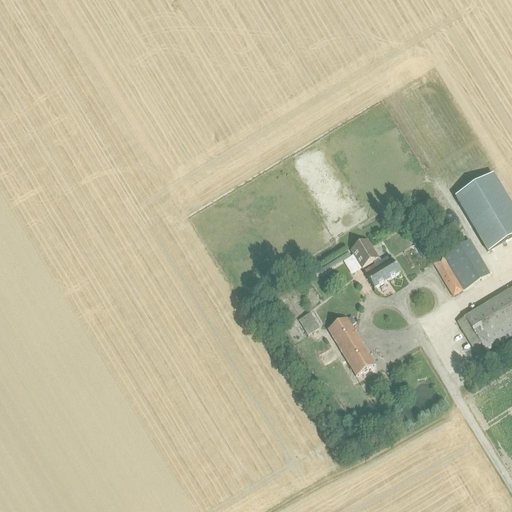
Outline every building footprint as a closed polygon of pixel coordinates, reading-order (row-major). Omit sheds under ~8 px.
[(511,207),(495,178),(457,201),(488,253),(511,238),(511,207)] [(375,266),(364,273),(375,290),(400,274),(390,257),(380,263),(367,242),(351,252),(362,270),(373,263),(375,266)] [(469,242),(442,258),(442,259),(463,293),(490,277),(469,242)] [(463,293),(442,259),(433,264),(453,298),(463,293)] [(486,353),(511,336),(511,290),(457,323),(473,350),(481,345),(486,353)] [(308,338),(320,331),(310,315),(299,322),(308,338)] [(356,377),(374,366),(347,321),(329,332),(356,377)]
